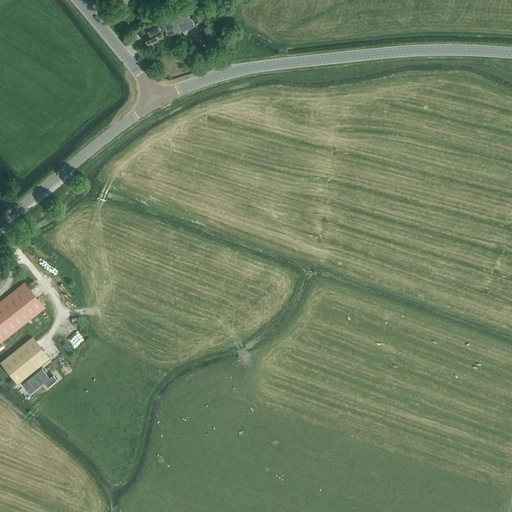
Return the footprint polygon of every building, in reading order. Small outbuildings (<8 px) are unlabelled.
[(196,22),(202,19),(199,10),(192,13),(196,22)] [(190,11),(171,18),(157,23),(156,21),(151,23),(150,22),(140,27),(141,30),(144,35),(150,46),(165,38),(159,27),(161,26),(165,37),(181,32),(179,27),(193,21),(190,11)] [(214,22),(202,27),(209,42),(220,38),(214,22)] [(0,342),(44,307),(24,281),(0,300),(0,342)] [(49,357),(32,336),(0,361),(17,383),(49,357)] [(42,368),(23,383),(30,393),(49,378),(42,368)]
